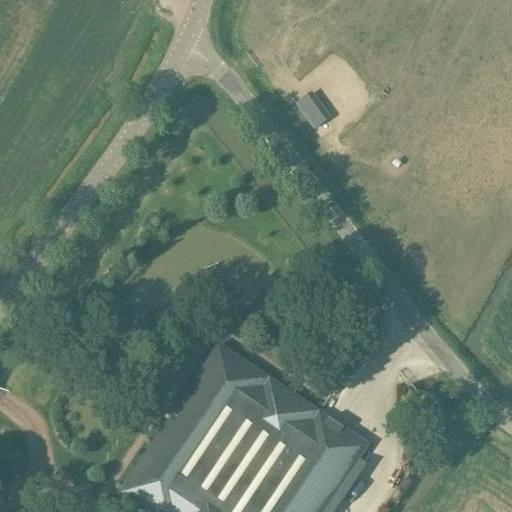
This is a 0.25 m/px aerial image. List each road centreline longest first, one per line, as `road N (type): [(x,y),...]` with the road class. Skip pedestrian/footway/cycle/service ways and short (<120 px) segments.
road 1 (unclassified): [(511,426),(482,403),(216,70),(182,44)]
road 2 (tertiary): [(0,304),(136,122),(182,44)]
road 3 (unknown): [(418,321),(384,380),(382,464),(359,511)]
